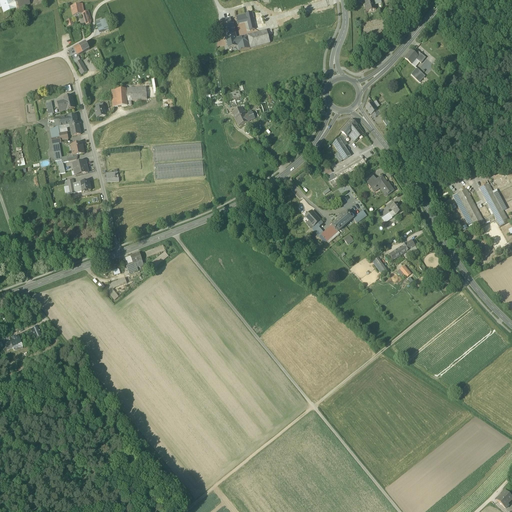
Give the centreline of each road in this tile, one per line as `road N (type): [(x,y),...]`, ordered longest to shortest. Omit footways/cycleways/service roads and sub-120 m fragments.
road 1 (track): [(399,511),(172,234)]
road 2 (track): [(195,502),(469,280)]
road 3 (track): [(184,511),(195,502),(22,290)]
road 4 (tertiary): [(354,108),(469,280),(511,326)]
road 5 (residential): [(63,51),(77,79),(119,253)]
road 6 (secondary): [(119,253),(241,202),(284,175)]
road 7 (residential): [(212,61),(237,128),(284,175)]
road 8 (track): [(77,79),(149,62),(212,61)]
road 9 (secondary): [(0,298),(119,253)]
road 10 (secondary): [(357,86),(443,0)]
